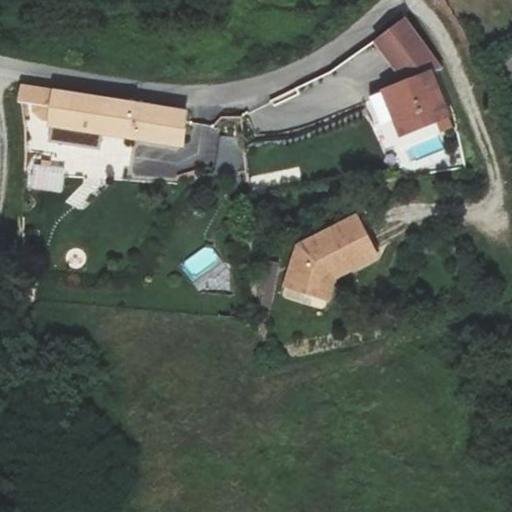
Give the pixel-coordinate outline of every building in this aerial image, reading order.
[(375,38),(408,81),(385,92),(403,136),(448,116),(430,72),(439,68),(399,19),(375,38)] [(189,112),(21,85),(17,105),(40,108),(39,124),(184,146),(189,112)] [(404,149),(439,135),(435,124),(399,139),(404,149)] [(62,170),(31,165),(28,186),(59,190),(62,170)] [(299,244),(284,283),(324,300),(333,277),(376,258),(356,217),(299,244)]
